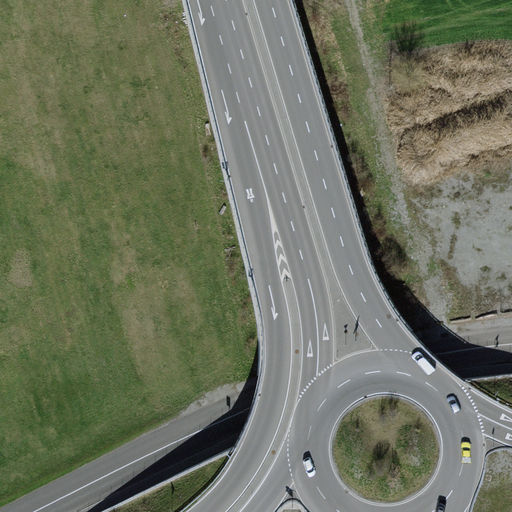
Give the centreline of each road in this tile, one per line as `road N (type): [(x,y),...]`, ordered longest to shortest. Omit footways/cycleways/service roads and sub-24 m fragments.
road 1 (motorway): [(223,0),(278,365),(252,452),(205,511)]
road 2 (tertiary): [(34,511),(322,377),(386,358),(511,344)]
road 3 (secondary): [(225,0),(312,297),(320,405)]
road 4 (secondary): [(422,379),(348,262),(269,0)]
